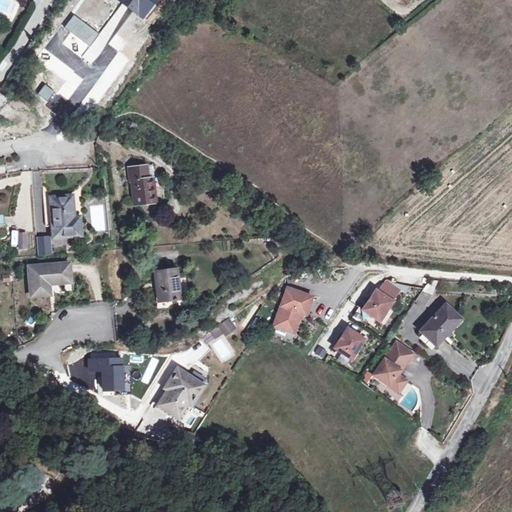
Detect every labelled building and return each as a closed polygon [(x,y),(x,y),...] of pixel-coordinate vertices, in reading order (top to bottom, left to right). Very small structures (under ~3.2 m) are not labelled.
[(21,2),(16,0),(15,0),(8,17),(14,19),(21,2)] [(159,145),(156,151),(162,153),(165,148),(159,145)] [(131,181),(132,181),(135,205),(157,203),(154,178),(150,179),(148,166),(130,168),(131,181)] [(72,197),(52,199),(56,236),(81,234),(79,218),(74,218),(72,197)] [(27,235),(19,236),(20,250),(28,250),(27,235)] [(50,238),(37,239),(39,256),(51,255),(50,238)] [(70,263),(30,267),(32,296),(51,295),(50,284),(72,283),(70,263)] [(178,269),(156,271),(160,301),(181,299),(178,269)] [(381,292),(395,302),(403,290),(389,280),(381,292)] [(432,294),(439,281),(431,280),(423,291),(432,294)] [(314,295),(289,286),(275,323),(295,331),(303,311),(307,313),(314,295)] [(378,290),(364,309),(381,321),(395,302),(381,292),(378,290)] [(408,323),(420,307),(414,303),(403,319),(408,323)] [(446,305),(421,331),(437,345),(462,319),(446,305)] [(230,317),(219,324),(225,332),(235,324),(230,317)] [(349,327),(335,347),(352,358),(365,339),(349,327)] [(412,353),(397,342),(373,375),(398,392),(407,381),(397,374),(412,353)] [(323,358),(326,351),(318,346),(314,354),(323,358)] [(123,359),(90,360),(91,370),(103,370),(104,390),(124,389),(123,359)] [(170,387),(160,403),(178,415),(194,390),(198,393),(204,383),(178,367),(167,385),(170,387)] [(367,372),(362,379),(367,382),(372,376),(367,372)] [(37,470),(58,477),(61,466),(40,459),(37,470)]
